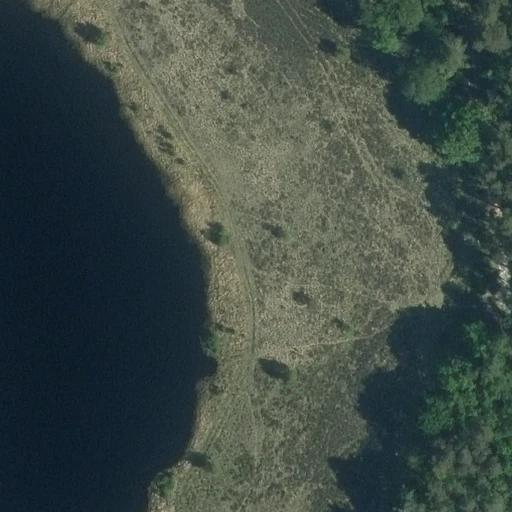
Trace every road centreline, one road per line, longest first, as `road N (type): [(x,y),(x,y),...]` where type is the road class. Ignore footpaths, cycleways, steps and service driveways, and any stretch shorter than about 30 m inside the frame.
road 1 (track): [(475,0),(487,166)]
road 2 (track): [(511,291),(487,166)]
